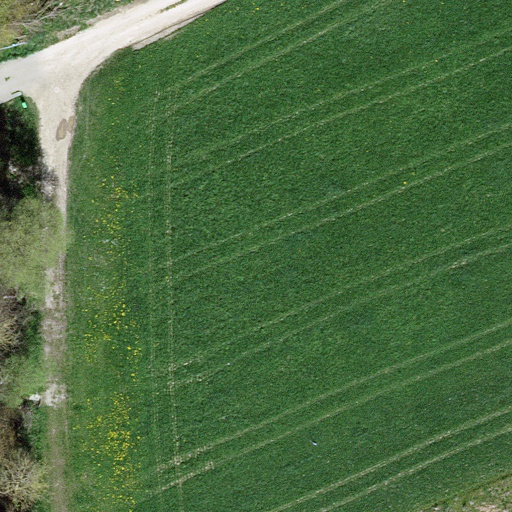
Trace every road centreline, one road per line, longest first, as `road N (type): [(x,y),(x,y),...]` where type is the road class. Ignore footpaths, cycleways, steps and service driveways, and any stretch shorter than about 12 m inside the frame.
road 1 (track): [(64,511),(51,58)]
road 2 (track): [(192,0),(51,58)]
